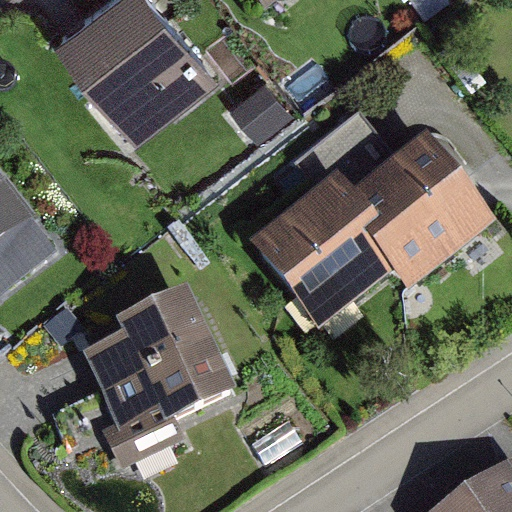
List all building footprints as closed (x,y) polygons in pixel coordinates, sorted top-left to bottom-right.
[(226,85),(166,0),(126,0),(74,37),(147,141),(226,85)] [(266,0),(278,15),(297,0),(266,0)] [(275,87),(236,108),(251,134),(290,112),(275,87)] [(508,236),(444,156),(383,204),(361,176),(265,252),(332,335),(402,279),(422,304),(508,236)] [(0,302),(62,257),(0,174),(0,302)] [(238,396),(195,301),(85,350),(128,445),(238,396)] [(511,511),(511,480),(470,511),(511,511)]
